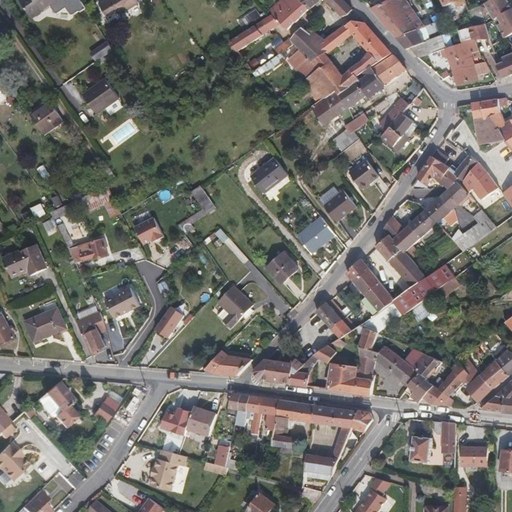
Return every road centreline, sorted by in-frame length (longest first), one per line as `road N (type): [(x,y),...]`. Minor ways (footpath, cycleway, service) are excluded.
road 1 (residential): [(452,100),(446,126),(400,198),(235,387)]
road 2 (residential): [(65,511),(105,475),(165,379)]
road 3 (tertiary): [(165,379),(0,364)]
road 4 (tertiary): [(396,408),(235,387)]
road 5 (residential): [(452,100),(349,0)]
road 6 (residential): [(323,511),(396,408)]
